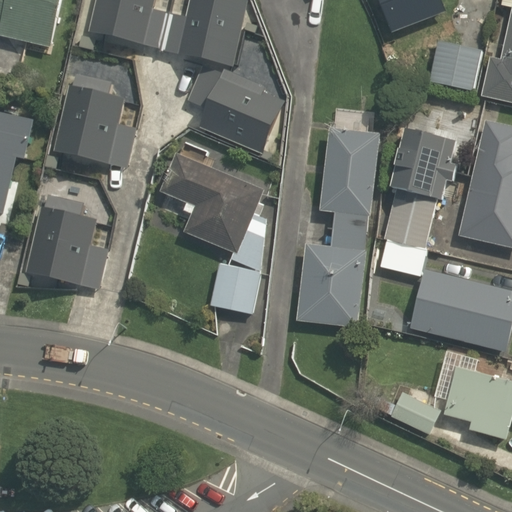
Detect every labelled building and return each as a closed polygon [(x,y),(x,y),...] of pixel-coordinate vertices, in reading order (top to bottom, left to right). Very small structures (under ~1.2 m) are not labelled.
[(52,49),(63,0),(0,0),(0,27),(2,28),(0,37),(52,49)] [(99,0),(90,37),(162,53),(171,15),(154,12),(156,0),(99,0)] [(382,0),(402,49),(454,29),(443,0),(444,0),(382,0)] [(171,15),(162,53),(244,64),(254,9),(220,1),(171,15)] [(511,14),(503,61),(491,59),(482,99),(511,105),(511,14)] [(430,84),(476,94),(484,53),(439,44),(430,84)] [(384,89),(395,86),(391,72),(380,76),(384,89)] [(213,74),(197,105),(210,119),(205,133),(268,159),(297,112),(213,74)] [(76,89),(61,156),(133,173),(143,131),(125,130),(129,102),(76,89)] [(0,215),(6,217),(18,161),(26,163),(35,122),(0,115),(0,215)] [(461,239),(511,250),(511,128),(488,123),(461,239)] [(298,323),(361,330),(369,254),(366,254),(370,219),(374,219),(383,136),(329,131),(321,212),(337,214),(334,249),(305,246),(298,323)] [(457,145),(407,131),(391,188),(446,203),(451,183),(455,185),(460,166),(452,164),(457,145)] [(235,261),(264,273),(269,222),(256,216),(266,192),(179,156),(163,195),(196,209),(187,235),(236,256),(235,261)] [(385,240),(426,250),(439,202),(398,191),(385,240)] [(43,212),(29,275),(100,294),(118,229),(43,212)] [(428,253),(387,244),(381,269),(421,278),(422,272),(426,273),(429,259),(427,258),(428,253)] [(213,308),(254,317),(262,276),(222,267),(213,308)] [(413,331),(509,355),(511,340),(511,292),(427,272),(413,331)] [(511,384),(458,371),(446,417),(472,424),(471,431),(508,440),(511,423),(511,384)] [(443,414),(404,396),(392,420),(431,439),(443,414)]
